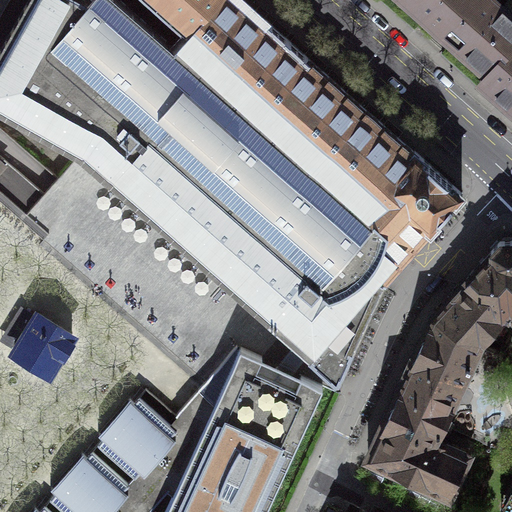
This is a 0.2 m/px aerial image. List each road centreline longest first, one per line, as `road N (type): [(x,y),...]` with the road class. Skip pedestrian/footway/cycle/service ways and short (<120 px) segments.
road 1 (residential): [(324,476),(411,291),(511,178)]
road 2 (secondary): [(511,173),(320,0)]
